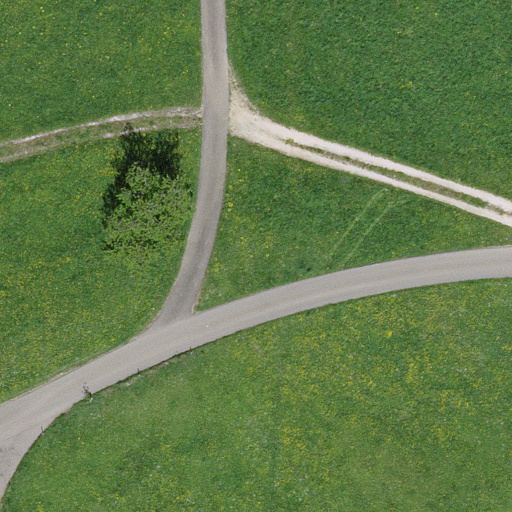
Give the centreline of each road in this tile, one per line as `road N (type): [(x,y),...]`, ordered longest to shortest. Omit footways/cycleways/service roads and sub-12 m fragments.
road 1 (unclassified): [(511,263),(421,270),(313,295),(158,346),(0,426)]
road 2 (track): [(217,0),(219,121),(198,263),(158,346)]
road 3 (track): [(511,216),(219,121)]
road 4 (track): [(0,168),(219,121)]
